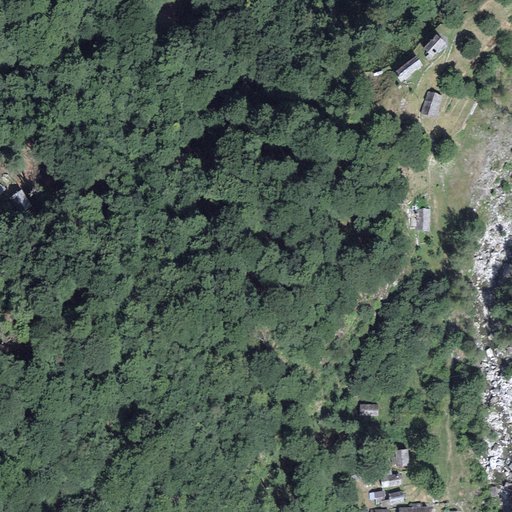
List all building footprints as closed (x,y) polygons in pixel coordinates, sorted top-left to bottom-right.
[(433,58),(446,44),(436,35),(423,48),(433,58)] [(423,67),(415,56),(394,72),(402,82),(423,67)] [(444,96),(428,90),(419,113),(436,119),(444,96)] [(34,210),(21,189),(10,196),(22,217),(34,210)] [(416,232),(429,232),(429,209),(417,209),(416,232)] [(378,416),(378,405),(360,404),(360,416),(378,416)] [(391,469),(410,466),(407,448),(389,451),(391,469)] [(381,488),(402,486),(400,474),(392,475),(391,470),(379,472),(380,477),(381,488)] [(358,472),(351,477),(355,482),(362,476),(358,472)] [(370,485),(365,478),(360,481),(366,488),(370,485)] [(402,491),(388,494),(390,505),(404,503),(402,491)] [(412,508),(399,508),(398,511),(427,511),(428,508),(422,508),(422,503),(412,503),(412,508)]
